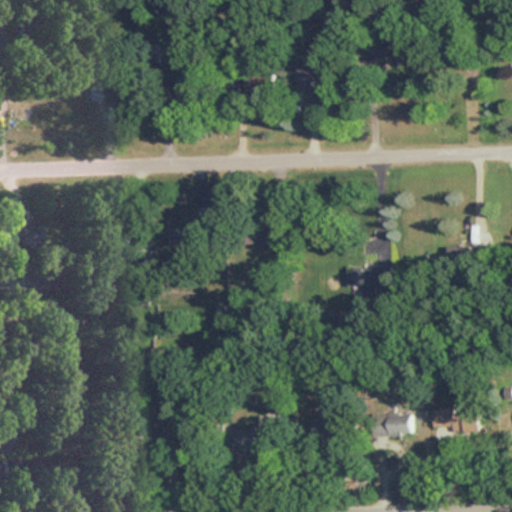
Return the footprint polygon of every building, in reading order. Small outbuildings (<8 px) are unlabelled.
[(376,56),(407,56),(407,36),(376,36),(376,56)] [(297,67),(297,86),(333,86),(333,67),(297,67)] [(479,411),(454,412),(454,408),(432,408),(432,428),(479,428),(479,411)] [(317,437),(338,437),(338,419),(317,419),(317,437)] [(233,428),(233,450),(272,450),(272,428),(233,428)] [(162,433),(162,452),(193,452),(193,433),(162,433)]
